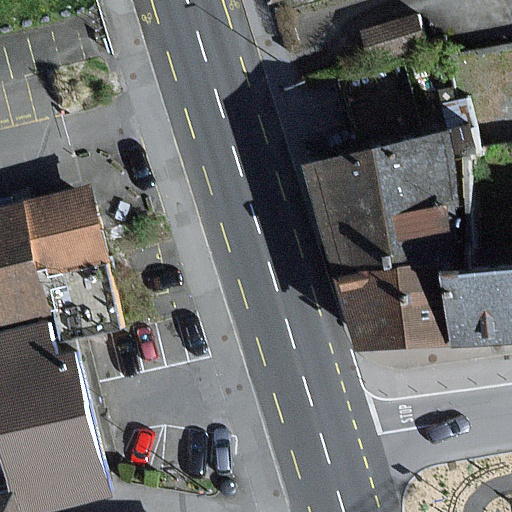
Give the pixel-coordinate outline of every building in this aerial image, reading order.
[(444,134),(308,162),(344,275),(456,254),(452,202),(444,134)] [(89,183),(0,206),(0,325),(62,309),(53,275),(109,260),(89,183)] [(511,197),(452,202),(456,254),(462,340),(511,335),(511,197)] [(462,340),(456,254),(344,275),(359,346),(462,340)] [(0,325),(0,487),(32,479),(40,507),(110,488),(62,309),(0,325)] [(0,511),(40,511),(40,507),(32,479),(0,487),(0,511)]
